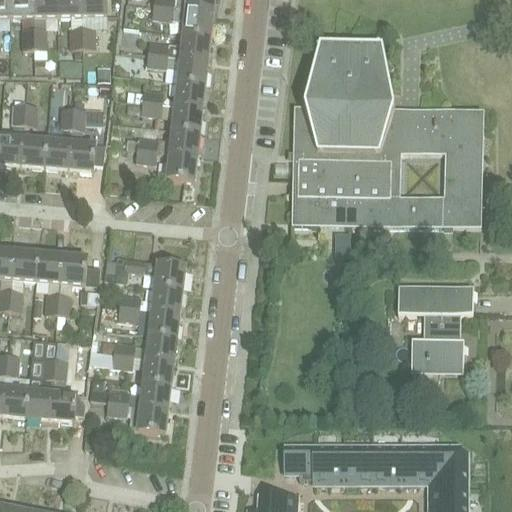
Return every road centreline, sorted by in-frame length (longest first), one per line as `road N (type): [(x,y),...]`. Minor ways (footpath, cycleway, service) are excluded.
road 1 (residential): [(201,511),(227,237)]
road 2 (residential): [(227,237),(255,0)]
road 3 (residential): [(0,206),(227,237)]
road 4 (residential): [(196,511),(0,474)]
